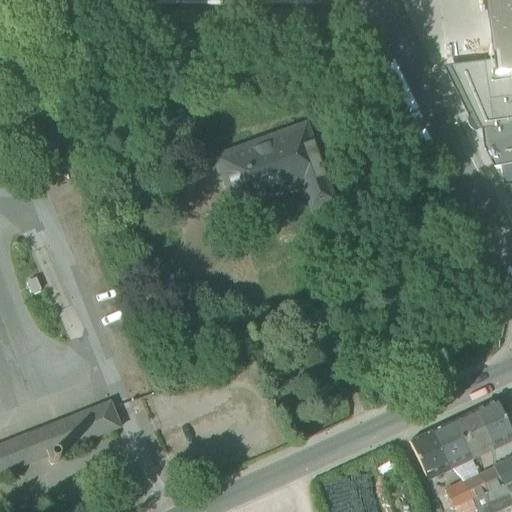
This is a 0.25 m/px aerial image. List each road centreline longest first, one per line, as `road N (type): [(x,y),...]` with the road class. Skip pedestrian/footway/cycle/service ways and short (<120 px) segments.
road 1 (residential): [(211,511),(511,371)]
road 2 (residential): [(511,262),(378,0)]
